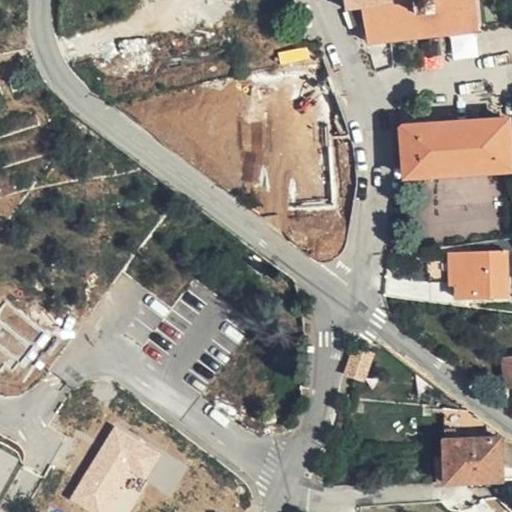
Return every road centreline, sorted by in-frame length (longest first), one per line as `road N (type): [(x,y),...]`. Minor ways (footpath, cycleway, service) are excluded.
road 1 (tertiary): [(41,0),(44,41),(59,76),(94,112),(341,300)]
road 2 (residential): [(109,359),(142,373),(290,481)]
road 3 (tertiary): [(341,300),(511,427)]
road 4 (residential): [(341,300),(359,270),(369,208),(368,144),(357,101)]
road 5 (residential): [(341,300),(290,481)]
road 6 (residential): [(357,101),(511,71)]
road 7 (residential): [(109,359),(77,365),(25,410),(0,410)]
